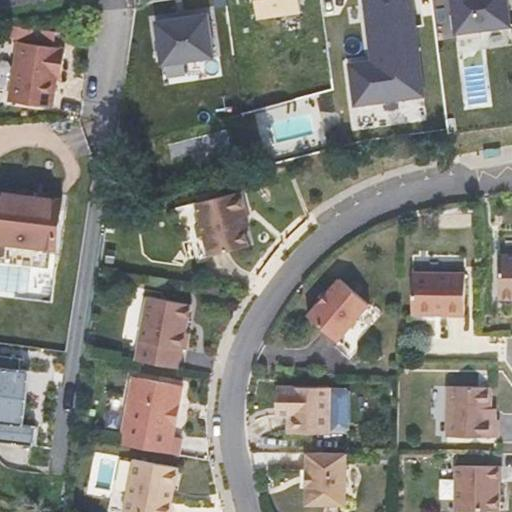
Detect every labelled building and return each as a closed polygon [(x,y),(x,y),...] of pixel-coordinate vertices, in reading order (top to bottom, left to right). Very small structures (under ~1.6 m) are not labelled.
[(256,0),(258,17),(302,11),(300,0),(256,0)] [(350,64),(356,104),(425,95),(412,0),(364,0),(372,61),(350,64)] [(452,0),(457,33),(511,26),(508,0),(452,0)] [(156,21),(162,65),(215,57),(208,14),(194,16),(191,20),(178,21),(174,18),(156,21)] [(63,50),(16,43),(7,102),(50,108),(56,68),(60,68),(63,50)] [(482,156),(498,154),(497,145),(481,148),(482,156)] [(242,191),(197,202),(201,219),(197,225),(200,236),(206,239),(210,256),(250,246),(245,227),(242,214),(248,213),(242,191)] [(0,241),(56,248),(61,200),(0,192),(0,241)] [(248,213),(242,214),(245,227),(251,226),(248,213)] [(56,248),(0,241),(0,261),(53,268),(56,248)] [(511,254),(500,254),(499,298),(511,298),(511,254)] [(466,273),(413,272),(412,313),(466,314),(466,273)] [(340,278),(309,314),(339,340),(370,303),(340,278)] [(149,295),(137,359),(180,368),(184,348),(187,349),(191,332),(187,331),(192,303),(149,295)] [(351,332),(360,338),(380,312),(371,306),(351,332)] [(23,424),(28,369),(18,368),(19,358),(0,356),(0,441),(33,445),(35,425),(23,424)] [(183,386),(134,376),(121,443),(171,452),(176,425),(172,424),(175,403),(180,404),(183,386)] [(491,386),(449,385),(448,436),(491,437),(499,437),(499,419),(496,419),(490,419),(490,407),(491,386)] [(346,387),(289,386),(288,433),(345,433),(349,429),(350,391),(346,387)] [(180,404),(175,403),(172,424),(176,425),(180,404)] [(347,451),(308,451),(307,503),(346,503),(347,451)] [(178,466),(134,458),(124,511),(170,511),(172,499),(167,498),(169,486),(174,487),(178,466)] [(502,465),(456,465),(456,510),(500,510),(500,482),(502,482),(502,465)]
